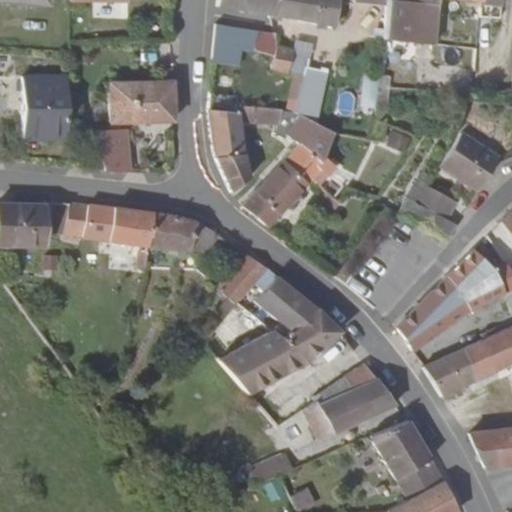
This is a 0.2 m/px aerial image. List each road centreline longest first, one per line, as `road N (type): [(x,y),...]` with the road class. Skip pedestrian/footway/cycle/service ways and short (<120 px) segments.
road 1 (residential): [(187,195),(281,257),(368,337),(454,430),(493,511)]
road 2 (residential): [(194,0),(187,195)]
road 3 (residential): [(0,184),(187,195)]
